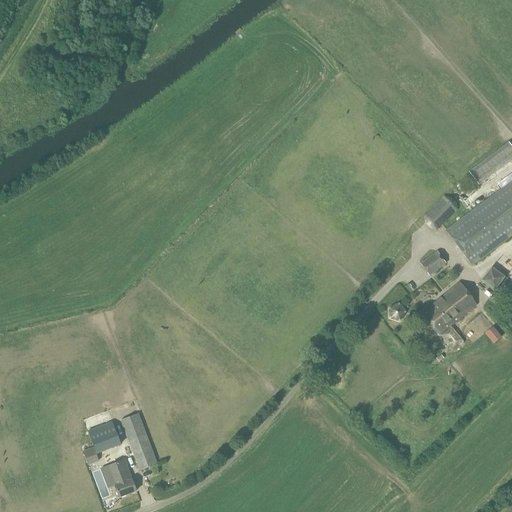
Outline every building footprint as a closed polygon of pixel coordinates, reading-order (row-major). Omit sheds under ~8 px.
[(511,160),(511,147),(509,143),(468,173),(478,185),(511,160)] [(511,234),(511,181),(446,231),(471,265),(511,234)] [(429,228),(437,230),(457,210),(455,204),(450,199),(444,197),(424,216),(425,223),(429,228)] [(420,265),(429,276),(445,264),(436,253),(420,265)] [(504,278),(491,268),(481,281),(494,292),(504,278)] [(476,305),(459,283),(422,314),(439,335),(476,305)] [(426,299),(422,294),(425,292),(423,288),(413,297),(420,305),(426,299)] [(399,305),(390,309),(390,318),(399,321),(404,313),(399,305)] [(463,342),(451,327),(440,336),(452,351),(463,342)] [(492,328),(486,334),(492,341),(499,336),(492,328)] [(121,421),(140,471),(157,465),(138,414),(121,421)] [(88,432),(96,454),(120,445),(111,423),(88,432)] [(82,452),(87,465),(98,461),(93,448),(82,452)] [(124,461),(107,467),(114,486),(113,486),(118,499),(137,492),(132,479),(131,479),(124,461)]
